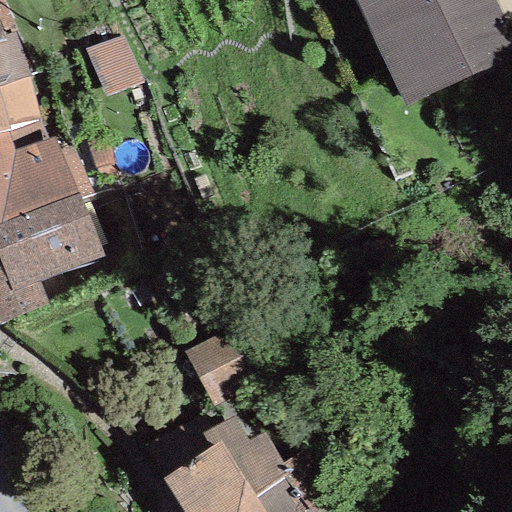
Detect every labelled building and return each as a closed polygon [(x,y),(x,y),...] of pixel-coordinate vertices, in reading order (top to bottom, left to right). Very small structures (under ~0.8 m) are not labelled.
[(0,0),(0,85),(29,78),(15,30),(0,0)] [(511,36),(495,0),(353,0),(403,110),(511,61),(511,36)] [(29,78),(0,85),(0,130),(38,118),(29,78)] [(0,225),(78,194),(79,198),(91,194),(72,146),(58,150),(53,138),(46,140),(38,118),(0,130),(0,225)] [(79,198),(78,194),(0,225),(0,323),(47,303),(39,283),(102,256),(79,198)] [(261,381),(232,327),(184,353),(213,407),(261,381)] [(344,511),(359,503),(315,444),(283,463),(263,433),(247,442),(232,418),(199,436),(208,449),(161,479),(182,511),(344,511)]
